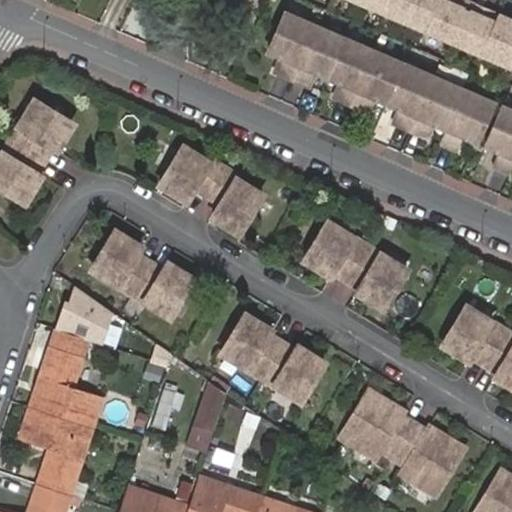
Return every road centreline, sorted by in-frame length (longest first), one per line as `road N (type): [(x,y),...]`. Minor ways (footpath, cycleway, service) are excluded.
road 1 (residential): [(16,298),(76,206),(94,192),(116,193),(511,423)]
road 2 (residential): [(12,13),(511,231)]
